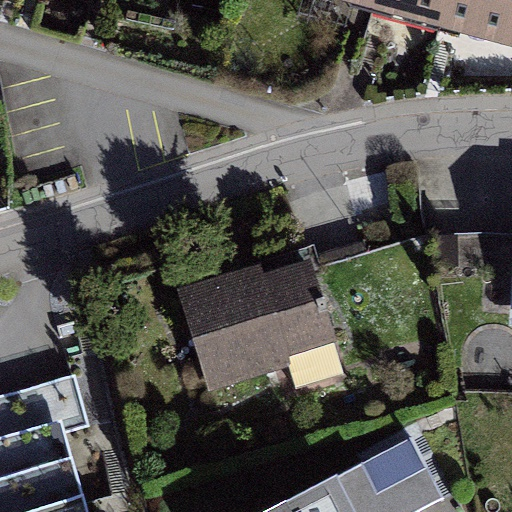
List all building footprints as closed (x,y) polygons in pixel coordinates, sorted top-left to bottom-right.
[(393,0),(313,0),(308,20),(381,41),(393,0)] [(472,0),(393,0),(381,41),(455,62),(472,0)] [(511,0),(472,0),(455,62),(511,78),(511,0)] [(317,249),(182,287),(211,389),(346,352),(317,249)] [(92,511),(68,421),(0,440),(0,511),(92,511)] [(412,428),(246,511),(426,511),(449,501),(412,428)]
